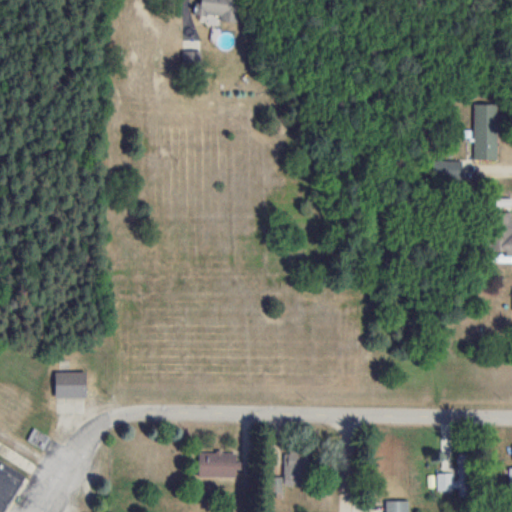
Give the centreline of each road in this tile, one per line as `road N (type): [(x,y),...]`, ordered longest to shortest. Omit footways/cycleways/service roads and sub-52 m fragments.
road 1 (residential): [(511,417),(111,416)]
road 2 (residential): [(111,416),(34,511)]
